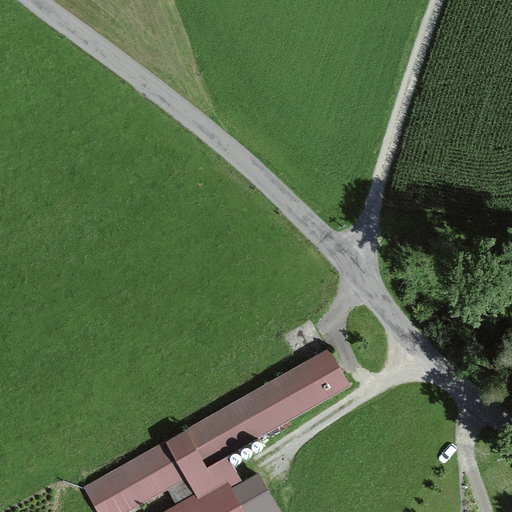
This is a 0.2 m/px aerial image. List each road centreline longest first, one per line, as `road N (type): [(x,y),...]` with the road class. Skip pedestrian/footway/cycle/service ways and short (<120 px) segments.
road 1 (unclassified): [(39,0),(243,156),(477,397),(511,422)]
road 2 (track): [(436,0),(360,271)]
